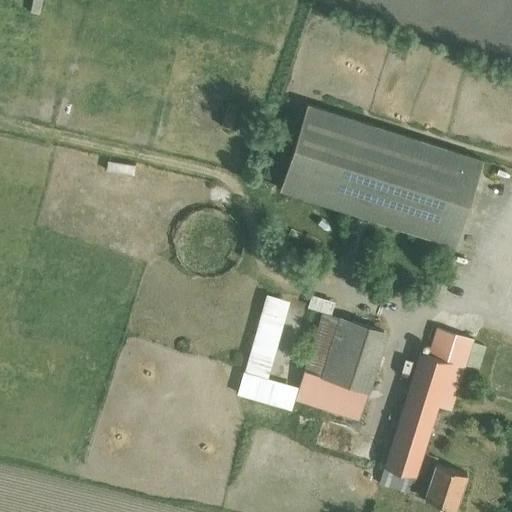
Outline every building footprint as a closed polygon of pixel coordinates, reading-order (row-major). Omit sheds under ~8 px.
[(45,17),(47,0),(34,0),(33,15),(45,17)] [(453,244),(481,158),(306,102),(279,188),(453,244)] [(229,103),(225,128),(237,130),(240,105),(229,103)] [(290,224),(289,241),(311,242),(311,225),(290,224)] [(311,292),(307,305),(323,310),(329,311),(333,299),(311,292)] [(243,372),(237,394),(290,408),(296,386),(267,378),(289,301),(265,295),(245,365),(243,372)] [(360,418),(388,330),(329,311),(323,310),(295,397),(360,418)] [(305,337),(314,339),(318,319),(309,317),(305,337)] [(421,454),(437,403),(452,408),(474,337),(437,325),(428,353),(419,350),(384,463),(416,473),(417,470),(420,471),(419,475),(428,478),(427,483),(422,482),(418,497),(454,508),(464,474),(432,463),(434,458),(421,454)]
